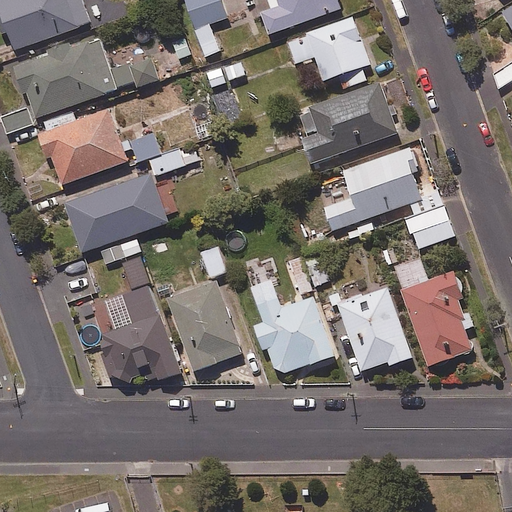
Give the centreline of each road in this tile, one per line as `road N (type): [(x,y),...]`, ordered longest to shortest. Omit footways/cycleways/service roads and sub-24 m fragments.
road 1 (residential): [(56,431),(511,429)]
road 2 (residential): [(419,0),(511,259)]
road 3 (residential): [(0,243),(52,391),(56,431)]
